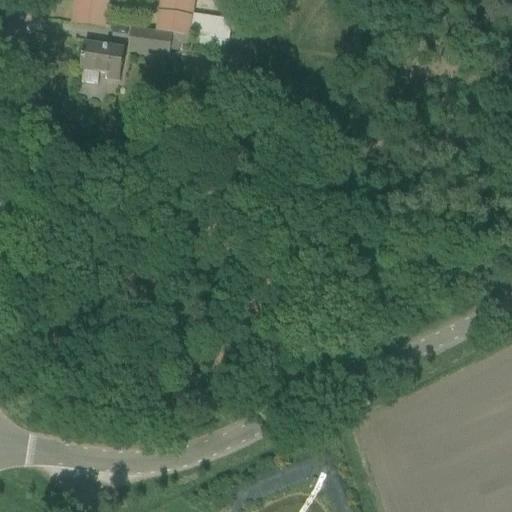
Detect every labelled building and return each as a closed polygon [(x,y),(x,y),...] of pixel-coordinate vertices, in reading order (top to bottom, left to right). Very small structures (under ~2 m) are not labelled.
[(76,0),(73,25),(105,30),(109,0),(76,0)] [(160,0),(156,33),(132,29),(132,31),(156,34),(174,37),(188,39),(188,38),(229,44),(232,24),(191,18),(193,0),(160,0)] [(170,61),(171,52),(174,37),(156,34),(152,58),(170,61)] [(107,81),(117,83),(123,51),(84,45),(80,72),(83,73),(82,85),(98,87),(100,75),(107,77),(107,81)] [(226,74),(236,75),(249,77),(252,58),(239,56),(228,55),(226,74)] [(55,142),(53,152),(70,155),(72,145),(55,142)]
